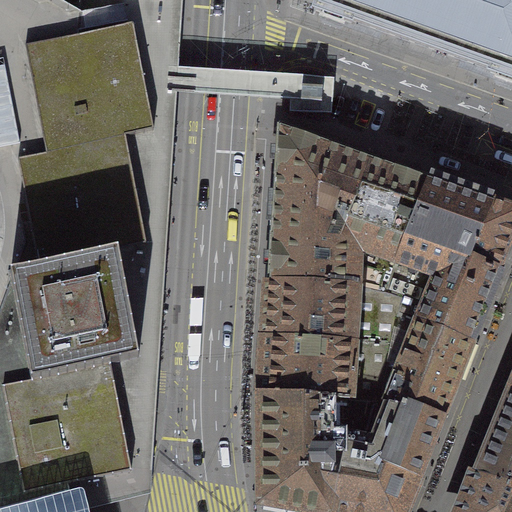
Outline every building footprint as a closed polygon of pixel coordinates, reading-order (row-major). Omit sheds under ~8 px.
[(152,55),(155,0),(86,0),(86,3),(129,5),(131,13),(133,25),(154,132),(126,137),(147,245),(119,250),(140,358),(111,364),(132,472),(92,480),(99,502),(154,489),(155,458),(148,457),(174,57),(152,55)] [(511,0),(303,0),(317,5),(315,11),(351,23),(352,21),(491,70),(490,73),(506,78),(511,80),(511,0)] [(46,153),(126,137),(154,132),(142,72),(133,25),(76,35),(25,45),(46,153)] [(5,71),(0,71),(0,145),(19,142),(5,71)] [(323,89),(302,87),(302,90),(305,90),(305,95),(304,100),(301,100),(301,102),(322,103),(322,101),(318,101),(318,95),(319,91),(323,91),(323,89)] [(307,284),(353,287),(386,295),(397,263),(430,181),(385,166),(366,159),(337,149),(328,146),(329,146),(280,129),(279,130),(276,177),(275,193),(272,237),(269,282),(307,284)] [(39,265),(119,250),(147,245),(131,162),(126,137),(46,153),(18,158),(39,265)] [(430,181),(397,263),(429,274),(459,285),(463,275),(462,274),(468,258),(478,237),(491,203),(449,188),(430,181)] [(468,258),(498,271),(511,238),(511,235),(511,209),(491,203),(478,237),(468,258)] [(123,268),(119,250),(39,265),(11,271),(32,379),(140,358),(123,268)] [(397,263),(386,295),(401,299),(398,313),(411,318),(470,342),(488,296),(498,271),(468,258),(462,274),(463,275),(459,285),(429,274),(397,263)] [(0,501),(24,496),(2,385),(32,379),(11,271),(10,288),(0,311),(0,501)] [(349,344),(391,347),(398,313),(401,299),(386,295),(353,287),(307,284),(269,282),(268,300),(265,338),(349,344)] [(457,376),(470,342),(411,318),(398,313),(391,347),(379,402),(380,402),(380,403),(401,409),(405,410),(408,403),(441,416),(457,376)] [(346,400),(379,402),(391,347),(349,344),(265,338),(264,358),(262,394),(295,396),(336,399),(346,400)] [(122,419),(120,409),(111,364),(32,379),(2,385),(24,496),(78,483),(92,480),(132,472),(122,419)] [(511,393),(495,433),(479,473),(511,482),(511,393)] [(310,510),(321,511),(331,511),(339,479),(347,441),(367,445),(380,403),(380,402),(379,402),(346,400),(336,399),(295,396),(262,394),(262,439),(262,501),(279,504),(310,510)] [(403,511),(416,480),(441,416),(408,403),(405,410),(380,403),(367,445),(347,441),(339,479),(331,511),(403,511)] [(503,511),(511,494),(511,482),(479,473),(477,472),(468,497),(462,511),(503,511)] [(0,511),(85,511),(78,483),(24,496),(0,501),(0,511)] [(511,511),(511,494),(503,511),(511,511)]
